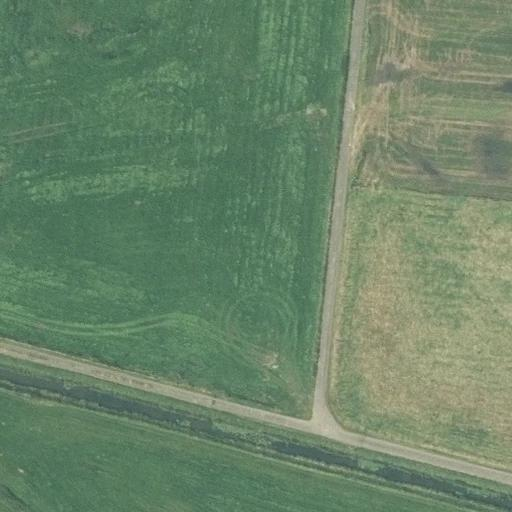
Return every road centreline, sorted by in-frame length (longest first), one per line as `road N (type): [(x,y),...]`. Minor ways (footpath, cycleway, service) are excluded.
road 1 (track): [(359,0),(318,397),(326,430)]
road 2 (track): [(326,430),(0,348)]
road 3 (track): [(326,430),(511,478)]
